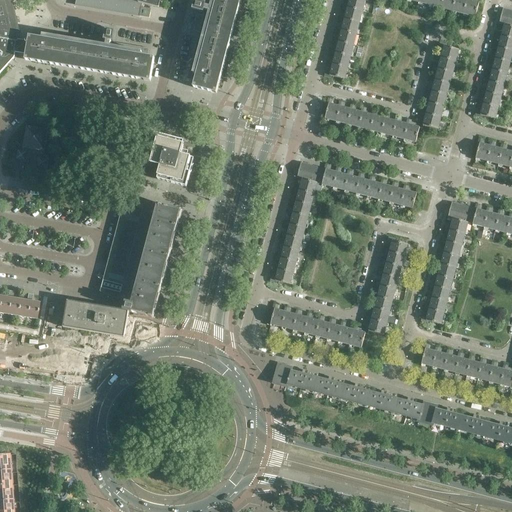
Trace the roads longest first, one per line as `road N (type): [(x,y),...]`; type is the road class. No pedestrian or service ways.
road 1 (residential): [(0,266),(85,282),(156,106)]
road 2 (secondary): [(511,500),(287,440),(253,418)]
road 3 (secondary): [(231,372),(218,316),(273,129)]
road 4 (residential): [(255,289),(356,316),(388,222),(434,232)]
road 5 (secondary): [(233,118),(186,316),(155,351)]
road 6 (residential): [(308,86),(411,113),(437,29),(485,41)]
road 7 (residential): [(395,381),(251,343),(244,329),(255,289)]
road 8 (residential): [(0,120),(34,80),(156,106)]
road 9 (secondary): [(231,488),(269,478),(396,511)]
road 10 (residential): [(295,135),(449,176)]
road 11 (residential): [(255,289),(295,135)]
road 12 (residential): [(181,37),(51,14),(49,0)]
road 13 (secondary): [(273,129),(299,0)]
road 14 (secondary): [(272,0),(233,118)]
road 15 (tertiary): [(113,370),(76,393),(0,382)]
road 16 (residential): [(511,412),(395,381)]
